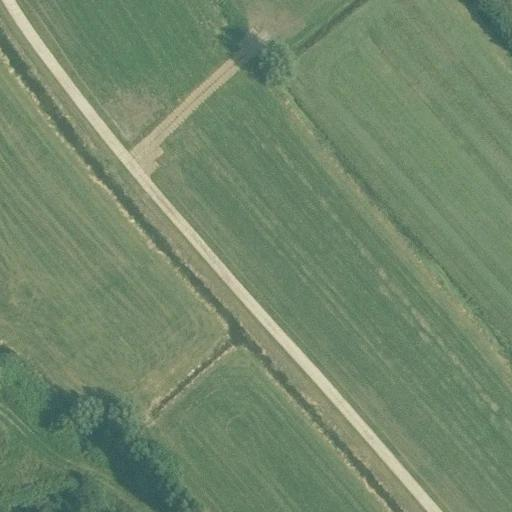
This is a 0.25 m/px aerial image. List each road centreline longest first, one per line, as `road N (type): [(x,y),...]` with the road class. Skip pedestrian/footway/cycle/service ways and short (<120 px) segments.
road 1 (track): [(433,511),(129,162)]
road 2 (track): [(129,162),(41,50),(13,0)]
road 3 (track): [(129,162),(276,29)]
